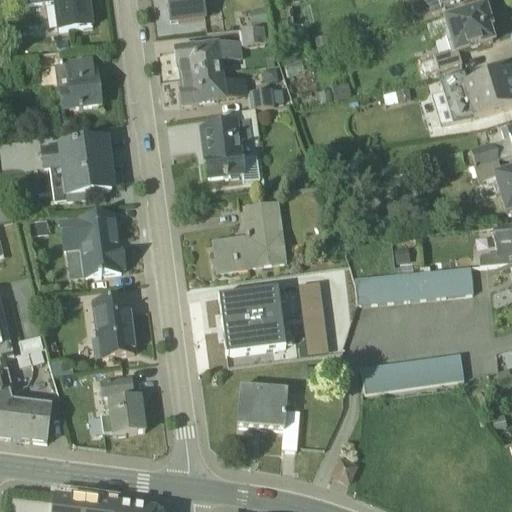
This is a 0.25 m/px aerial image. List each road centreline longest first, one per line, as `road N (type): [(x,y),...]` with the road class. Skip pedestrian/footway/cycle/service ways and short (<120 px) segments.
road 1 (residential): [(189,490),(124,0)]
road 2 (secondary): [(0,467),(189,490)]
road 3 (secondary): [(189,490),(313,511)]
